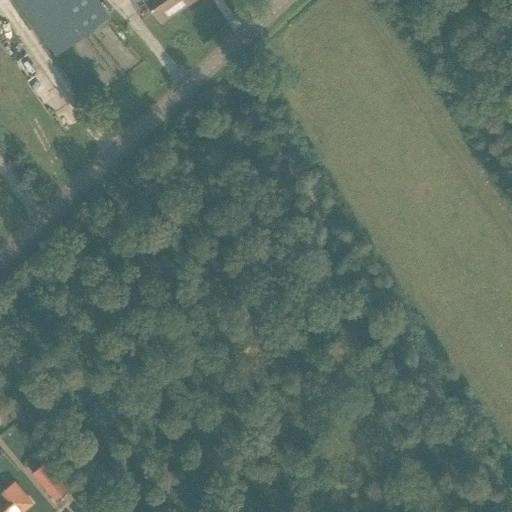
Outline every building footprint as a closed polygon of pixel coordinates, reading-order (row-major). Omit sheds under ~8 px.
[(0,0),(0,31),(13,27),(2,0),(0,0)] [(110,17),(97,0),(15,0),(57,56),(110,17)] [(145,0),(162,24),(179,12),(170,0),(145,0)] [(170,0),(179,12),(196,0),(170,0)] [(31,474),(56,503),(75,487),(50,458),(31,474)] [(2,497),(11,507),(5,511),(36,511),(38,510),(15,485),(2,497)]
